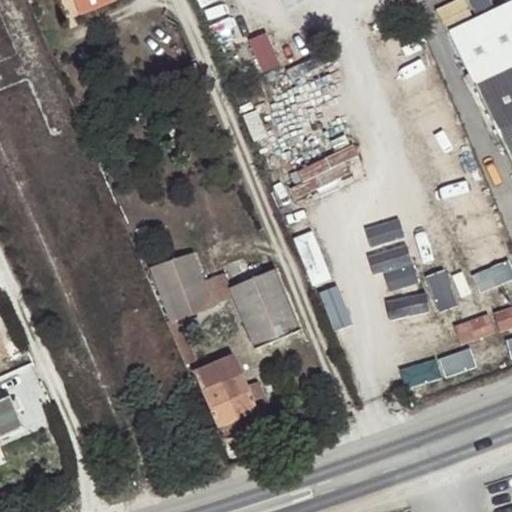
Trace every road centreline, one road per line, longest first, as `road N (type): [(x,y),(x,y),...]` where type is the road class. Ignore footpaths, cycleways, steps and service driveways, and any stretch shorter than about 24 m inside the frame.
road 1 (residential): [(370,473),(173,0)]
road 2 (residential): [(110,511),(0,263)]
road 3 (secondary): [(511,419),(370,473)]
road 4 (secondary): [(370,473),(248,511)]
